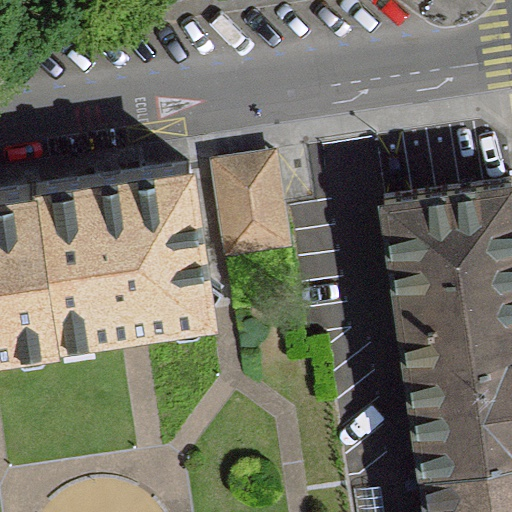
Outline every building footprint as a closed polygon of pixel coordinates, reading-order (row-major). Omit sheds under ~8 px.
[(290,241),(276,144),(246,148),(214,153),(228,250),(290,241)] [(34,184),(56,332),(213,309),(192,161),(34,184)] [(425,467),(511,453),(511,176),(386,194),(425,467)] [(0,188),(0,340),(56,332),(34,184),(0,188)] [(511,511),(511,453),(425,467),(431,511),(511,511)]
